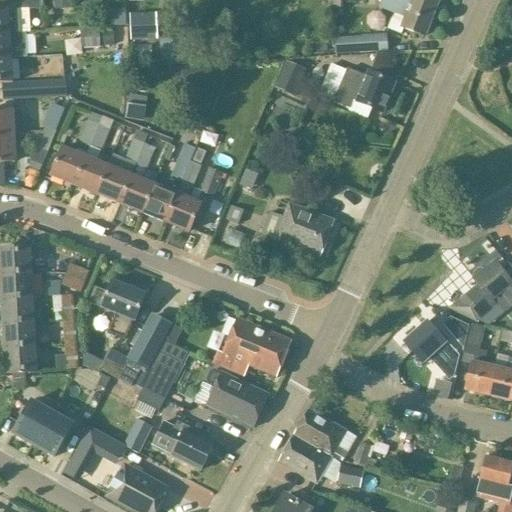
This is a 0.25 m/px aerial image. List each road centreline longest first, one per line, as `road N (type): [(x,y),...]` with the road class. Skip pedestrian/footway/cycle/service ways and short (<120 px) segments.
road 1 (residential): [(0,200),(122,236),(332,323)]
road 2 (residential): [(392,208),(478,0)]
road 3 (residential): [(511,427),(317,350)]
road 4 (residential): [(217,511),(317,350)]
road 5 (residential): [(332,323),(392,208)]
road 6 (residential): [(392,208),(457,222),(511,199)]
